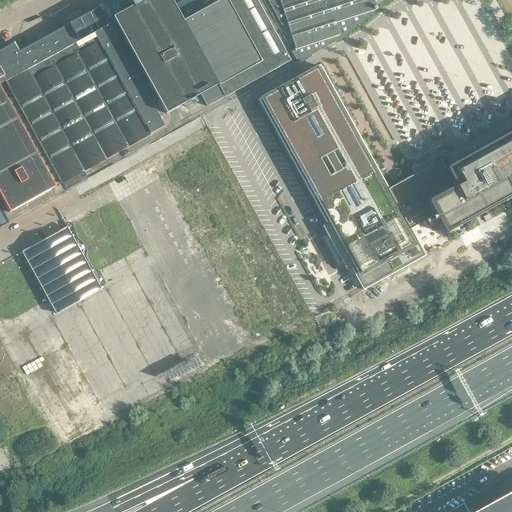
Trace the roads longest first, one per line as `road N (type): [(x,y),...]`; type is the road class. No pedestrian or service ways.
road 1 (motorway): [(511,320),(206,489)]
road 2 (motorway): [(239,511),(511,361)]
road 3 (unknown): [(0,355),(48,432),(59,435),(95,415),(38,311)]
